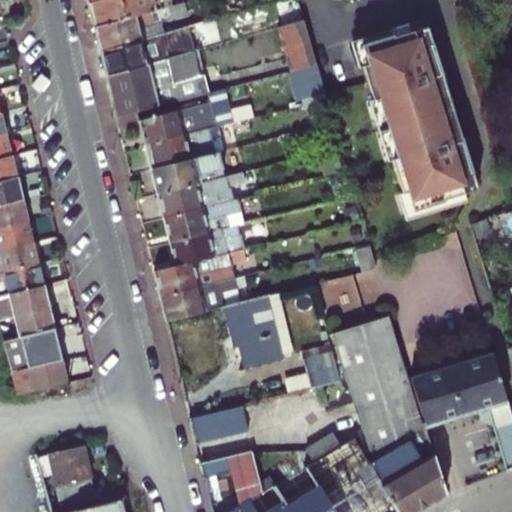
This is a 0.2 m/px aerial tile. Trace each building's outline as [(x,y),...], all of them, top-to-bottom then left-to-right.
[(95,25),(155,8),(152,0),(91,0),(89,1),(95,25)] [(95,25),(101,49),(165,32),(161,15),(166,14),(174,17),(189,13),(186,0),(155,8),(95,25)] [(304,21),(279,27),(285,47),(310,41),(304,21)] [(422,21),(360,40),(368,66),(363,67),(373,101),(378,100),(387,129),(396,158),(392,160),(402,194),(407,192),(413,211),(444,202),(443,200),(460,195),(477,190),(472,173),(473,173),(463,139),(462,139),(444,80),(444,79),(434,45),(433,45),(428,28),(424,29),(422,21)] [(107,75),(165,59),(162,45),(206,33),(203,22),(165,32),(101,49),(107,75)] [(360,40),(351,43),(359,69),(363,67),(368,66),(360,40)] [(310,41),(285,47),(292,72),(318,65),(310,41)] [(188,52),(165,59),(107,75),(117,116),(118,115),(139,110),(200,95),(188,52)] [(301,101),(326,95),(318,65),(292,72),(301,101)] [(373,101),(370,102),(379,132),(387,129),(378,100),(373,101)] [(147,143),(211,128),(218,127),(212,103),(141,119),(142,122),(147,143)] [(118,115),(121,127),(142,122),(141,119),(139,110),(118,115)] [(0,136),(8,135),(3,113),(0,114),(0,136)] [(217,152),(211,128),(147,143),(153,167),(217,152)] [(387,129),(379,132),(388,161),(392,160),(396,158),(387,129)] [(0,160),(14,157),(8,135),(0,136),(0,160)] [(217,152),(153,167),(159,192),(220,177),(218,168),(229,166),(225,150),(217,152)] [(0,182),(19,178),(14,157),(0,160),(0,182)] [(235,174),(220,177),(159,192),(165,216),(218,204),(215,190),(228,187),(227,183),(236,181),(235,174)] [(0,182),(0,206),(24,201),(19,178),(0,182)] [(402,194),(398,195),(406,220),(462,204),(460,195),(443,200),(444,202),(413,211),(407,192),(402,194)] [(218,204),(165,216),(171,240),(238,224),(235,210),(261,204),(259,194),(218,204)] [(0,206),(0,228),(29,222),(24,201),(0,206)] [(268,217),(238,224),(171,240),(177,265),(230,252),(227,241),(238,238),(237,232),(255,227),(258,230),(269,227),(268,217)] [(0,250),(34,243),(29,222),(0,228),(0,250)] [(339,226),(313,232),(318,252),(324,251),(325,256),(346,251),(339,226)] [(0,273),(39,264),(34,243),(0,250),(0,273)] [(154,270),(160,294),(233,277),(238,276),(234,262),(254,257),(252,247),(230,252),(177,265),(154,270)] [(0,273),(0,296),(44,286),(39,264),(0,273)] [(233,277),(160,294),(167,319),(222,306),(218,290),(235,286),(233,277)] [(0,319),(14,316),(49,308),(44,286),(0,296),(0,319)] [(268,294),(224,305),(233,344),(239,343),(244,363),(283,353),(283,350),(274,317),(268,294)] [(14,316),(19,338),(54,329),(49,308),(14,316)] [(274,317),(283,350),(295,347),(287,314),(274,317)] [(414,511),(446,492),(426,424),(416,390),(412,392),(390,317),(334,334),(365,431),(354,437),(398,511),(414,511)] [(54,329),(19,338),(27,370),(62,361),(54,329)] [(340,381),(332,350),(304,358),(311,388),(340,381)] [(416,390),(426,424),(477,410),(481,424),(484,426),(487,427),(490,426),(493,425),(506,470),(511,467),(511,412),(494,352),(411,376),(416,390)] [(18,395),(67,384),(62,361),(27,370),(11,373),(18,395)] [(190,416),(196,442),(248,430),(242,404),(190,416)] [(253,448),(201,461),(213,511),(398,511),(354,437),(340,445),(333,433),(305,450),(313,462),(262,492),(253,448)] [(82,446),(37,457),(47,495),(60,492),(62,506),(96,497),(82,446)] [(124,511),(121,499),(66,511),(124,511)]
